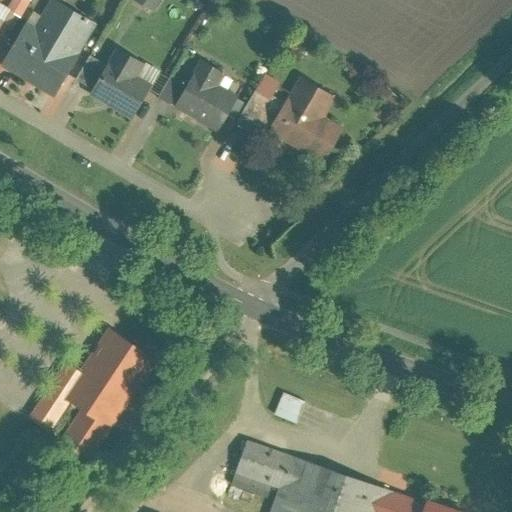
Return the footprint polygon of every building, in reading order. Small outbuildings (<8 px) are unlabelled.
[(48,0),(40,17),(30,11),(0,64),(0,65),(52,94),(93,20),(56,0),(48,0)] [(0,0),(0,24),(12,4),(4,0),(0,0)] [(145,0),(142,7),(155,13),(161,0),(145,0)] [(155,70),(115,46),(87,93),(127,117),(155,70)] [(223,73),(200,60),(173,105),(215,129),(237,92),(218,81),(223,73)] [(333,93),(297,74),(266,131),(322,161),(342,124),(322,113),(333,93)] [(153,360),(108,329),(61,394),(68,401),(0,477),(0,493),(73,411),(61,438),(82,453),(153,360)] [(281,394),(274,417),(297,424),(303,400),(281,394)] [(425,504),(248,444),(233,488),(276,503),(272,511),(458,511),(429,502),(425,504)]
